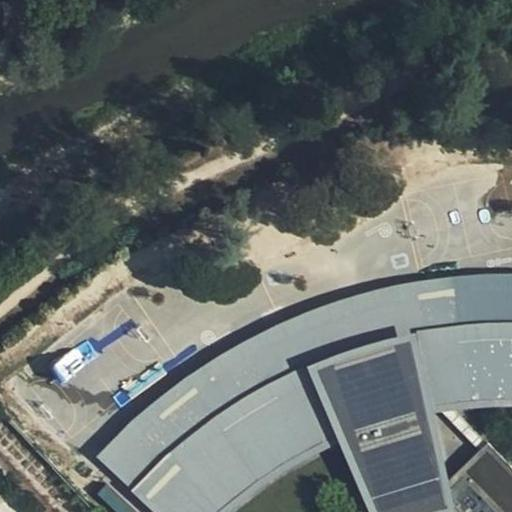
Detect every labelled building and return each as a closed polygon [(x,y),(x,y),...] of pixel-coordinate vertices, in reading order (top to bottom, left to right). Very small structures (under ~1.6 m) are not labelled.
[(378,511),(317,365),(339,356),(379,343),(409,336),(441,485),(448,479),(434,412),(441,410),(479,449),(486,441),(455,408),(511,405),(511,395),(494,396),(493,386),(472,387),(473,397),(441,402),(419,286),(459,281),(460,291),(486,290),(485,280),(511,279),(511,270),(483,270),(417,277),(352,292),(320,302),(280,319),(283,328),(334,435),(338,443),(341,442),(370,511),(378,511)] [(511,511),(511,279),(485,280),(486,290),(460,291),(459,281),(419,286),(441,402),(473,397),(472,387),(493,386),(494,396),(511,395),(511,467),(486,441),(479,449),(448,479),(441,485),(409,336),(379,343),(339,356),(317,365),(378,511),(511,511)] [(338,443),(334,435),(305,449),(300,440),(282,451),(287,459),(269,470),(233,498),(227,490),(212,504),(219,511),(217,511),(172,511),(112,455),(132,433),(140,426),(147,433),(166,416),(160,408),(166,402),(202,374),(225,360),(231,368),(251,356),(246,347),(283,328),(280,319),(228,346),(172,385),(122,430),(99,455),(159,511),(231,511),(233,510),(275,478),(319,451),(338,443)] [(112,455),(172,511),(217,511),(219,511),(212,504),(227,490),(233,498),(269,470),(287,459),(282,451),(300,440),(305,449),(334,435),(283,328),(246,347),(251,356),(231,368),(225,360),(202,374),(166,402),(160,408),(166,416),(147,433),(140,426),(132,433),(112,455)] [(50,362),(60,381),(100,361),(90,342),(50,362)]
